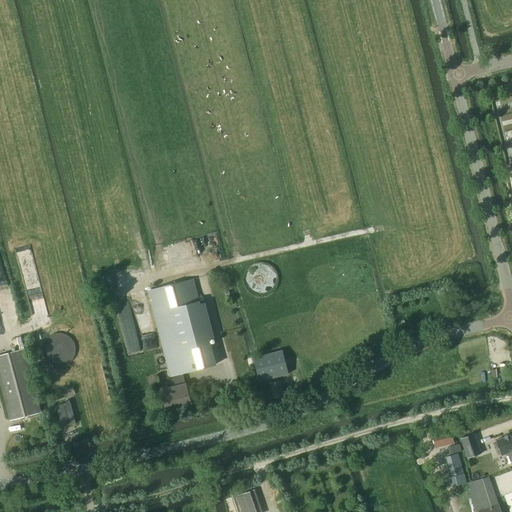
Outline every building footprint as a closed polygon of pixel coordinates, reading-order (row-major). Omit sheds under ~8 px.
[(172,376),(182,374),(216,365),(209,339),(214,338),(205,303),(200,304),(193,278),(147,290),(170,377),(172,376)] [(407,325),(406,319),(397,322),(399,328),(407,325)] [(25,348),(0,354),(0,385),(9,421),(41,413),(25,348)] [(281,352),(252,360),(258,383),(287,375),(281,352)] [(507,368),(501,369),(503,384),(511,382),(511,379),(511,373),(508,373),(507,368)] [(182,374),(172,376),(175,386),(160,390),(165,409),(190,403),(185,383),(185,384),(182,374)] [(284,395),(280,380),(269,382),(273,398),(284,395)] [(72,403),(58,406),(64,427),(77,424),(72,403)] [(431,435),(432,438),(434,446),(454,440),(451,429),(431,435)] [(474,433),(460,438),(467,458),(481,453),(474,433)] [(504,436),(504,437),(495,440),(496,442),(494,443),(497,454),(500,453),(500,455),(505,454),(508,463),(511,462),(511,434),(510,435),(509,434),(504,436)] [(459,444),(447,447),(449,454),(461,451),(459,444)] [(463,471),(458,453),(446,457),(450,474),(463,471)] [(501,511),(499,504),(491,481),(489,477),(468,482),(469,486),(473,502),(475,511),(501,511)] [(236,496),(241,511),(256,511),(249,491),(236,496)]
